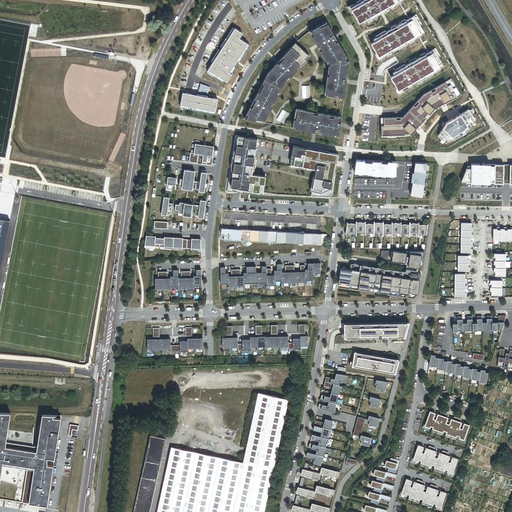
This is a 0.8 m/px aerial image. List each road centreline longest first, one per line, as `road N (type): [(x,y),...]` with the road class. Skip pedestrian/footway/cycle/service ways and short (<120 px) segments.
road 1 (primary): [(111,313),(140,120),(188,0)]
road 2 (residential): [(330,1),(285,30),(240,86),(212,202)]
road 3 (residential): [(429,307),(389,511)]
road 4 (residential): [(326,309),(282,511)]
road 5 (primary): [(83,511),(111,313)]
road 6 (residential): [(340,211),(511,213)]
road 7 (residential): [(330,1),(362,59),(349,151)]
road 8 (residential): [(212,202),(340,211)]
